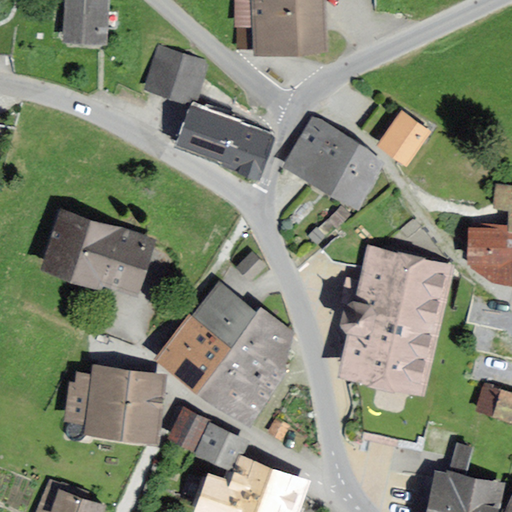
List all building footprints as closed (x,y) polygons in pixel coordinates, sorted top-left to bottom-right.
[(106,0),(69,0),(67,39),(104,41),(106,0)] [(326,0),(244,0),(248,52),(329,48),(326,0)] [(212,63),(161,46),(149,83),(200,99),(212,63)] [(273,139),(196,109),(181,147),(258,177),(273,139)] [(434,132),(401,111),(380,143),(413,165),(434,132)] [(286,170),(357,213),(386,165),(314,122),(286,170)] [(152,242),(62,212),(44,268),(99,287),(101,281),(135,292),(152,242)] [(511,228),(467,228),(467,262),(494,282),(511,282),(511,228)] [(268,267),(253,251),(237,267),(253,282),(268,267)] [(453,274),(368,253),(339,375),(424,395),(453,274)] [(257,318),(219,287),(162,360),(250,420),(280,374),(290,333),(261,312),(257,318)] [(511,351),(511,313),(472,301),(456,351),(507,366),(511,351)] [(159,379),(94,371),(94,377),(75,375),(69,426),(88,428),(87,431),(152,439),(159,379)] [(511,394),(478,383),(467,415),(511,430),(511,394)] [(239,436),(181,414),(164,460),(222,481),(239,436)] [(309,511),(318,487),(233,455),(222,481),(211,511),(309,511)] [(502,511),(509,493),(436,467),(419,511),(502,511)] [(511,511),(511,488),(503,511),(511,511)] [(102,511),(104,508),(60,492),(52,511),(102,511)]
